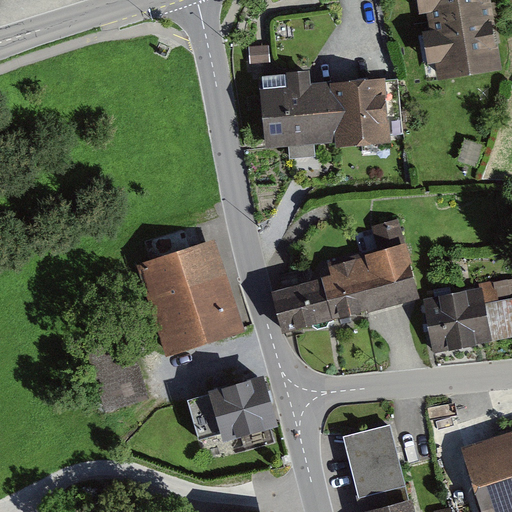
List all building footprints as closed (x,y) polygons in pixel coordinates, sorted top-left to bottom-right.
[(490,0),(424,0),(438,80),(502,68),(490,0)] [(399,144),(397,75),(342,77),(344,146),(399,144)] [(342,77),(268,78),(269,147),(344,146),(342,77)] [(213,238),(144,260),(172,348),(241,326),(213,238)] [(330,278),(286,288),(295,326),(425,296),(414,246),(328,266),(330,278)] [(488,288),(429,299),(440,352),(511,337),(511,298),(491,302),(488,288)] [(87,347),(106,410),(150,396),(131,333),(87,347)] [(262,382),(181,405),(196,457),(276,434),(262,382)] [(423,511),(398,424),(348,438),(369,511),(423,511)] [(511,511),(511,437),(461,457),(482,511),(511,511)]
